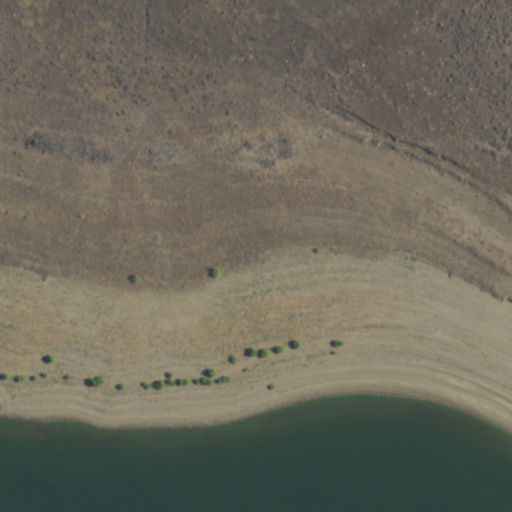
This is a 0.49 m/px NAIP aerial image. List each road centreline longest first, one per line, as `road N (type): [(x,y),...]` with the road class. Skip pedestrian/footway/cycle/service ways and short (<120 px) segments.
road 1 (residential): [(0,102),(228,116),(511,212)]
road 2 (residential): [(118,106),(60,27),(24,0)]
